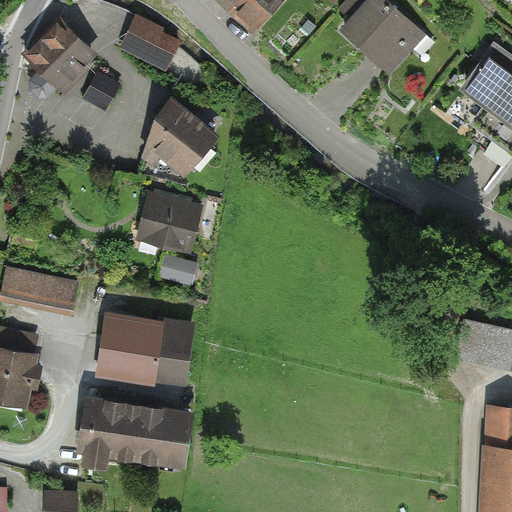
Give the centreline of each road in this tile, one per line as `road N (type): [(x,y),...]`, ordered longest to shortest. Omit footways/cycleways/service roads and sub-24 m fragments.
road 1 (residential): [(511,231),(358,156),(286,110),(179,0)]
road 2 (unclassified): [(0,125),(39,0)]
